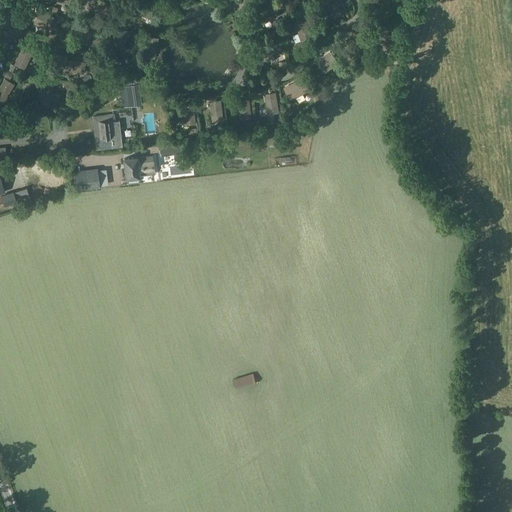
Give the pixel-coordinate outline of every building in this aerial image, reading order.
[(348,12),(343,0),(332,0),(339,16),(348,12)] [(375,0),(384,9),(393,0),(375,0)] [(88,10),(107,17),(110,7),(91,1),(88,10)] [(161,13),(139,4),(134,17),(136,18),(157,25),(161,13)] [(264,23),(281,13),(276,5),(259,15),(264,23)] [(34,24),(49,31),(55,18),(40,11),(34,24)] [(303,42),(312,39),(305,20),(296,24),(303,42)] [(66,34),(85,39),(88,29),(68,24),(66,34)] [(352,33),(357,53),(368,50),(364,30),(352,33)] [(389,30),(377,32),(382,52),(393,51),(389,30)] [(130,35),(117,31),(112,46),(124,50),(130,35)] [(147,38),(143,58),(155,60),(158,40),(147,38)] [(262,57),(283,54),(281,42),(260,46),(262,57)] [(19,63),(28,67),(37,50),(28,45),(19,63)] [(326,72),(339,63),(330,52),(318,61),(326,72)] [(87,63),(68,59),(66,69),(85,73),(87,63)] [(0,95),(5,99),(16,82),(7,77),(0,87),(0,95)] [(141,105),(138,84),(137,80),(129,82),(129,85),(119,87),(122,107),(141,105)] [(42,81),(38,102),(51,104),(55,83),(42,81)] [(308,96),(306,83),(291,86),(293,99),(308,96)] [(274,98),(264,99),(266,119),(276,117),(274,98)] [(248,101),(237,102),(239,122),(249,121),(248,101)] [(208,104),(210,124),(220,123),(218,103),(208,104)] [(181,106),(182,126),(192,126),(191,106),(181,106)] [(120,122),(114,122),(113,115),(93,117),(97,149),(122,146),(120,122)] [(51,119),(52,130),(64,128),(63,117),(51,119)] [(280,134),(269,134),(270,146),(281,145),(281,142),(285,142),(285,135),(280,135),(280,134)] [(174,155),(183,154),(182,145),(173,146),(174,155)] [(168,146),(160,147),(160,156),(169,155),(168,146)] [(137,158),(137,157),(124,159),(126,178),(139,176),(154,174),(152,156),(137,158)] [(76,192),(101,189),(98,169),(73,172),(76,192)] [(256,383),(253,373),(234,379),(237,389),(256,383)]
